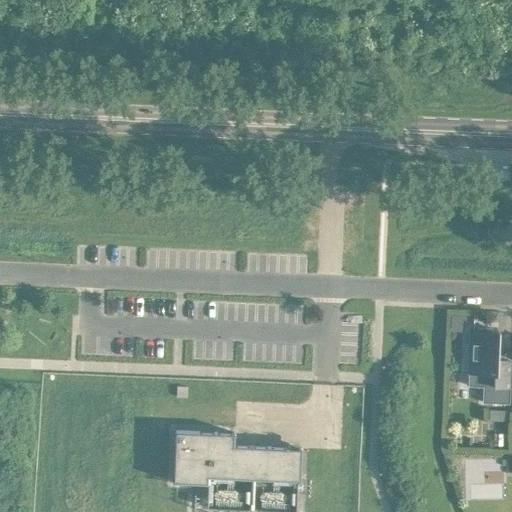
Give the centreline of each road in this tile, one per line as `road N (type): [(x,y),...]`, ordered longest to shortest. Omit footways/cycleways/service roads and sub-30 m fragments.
road 1 (residential): [(511,296),(0,273)]
road 2 (primary): [(511,135),(0,114)]
